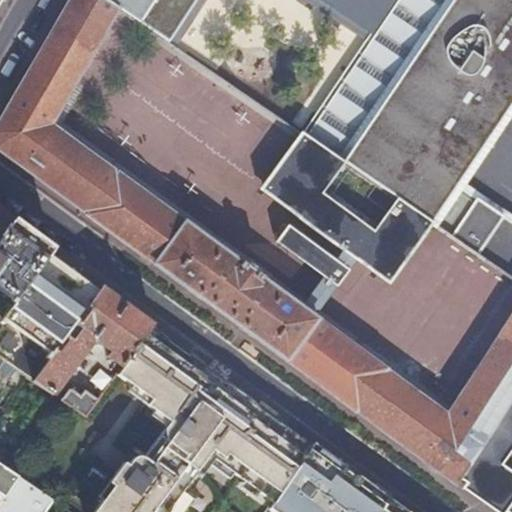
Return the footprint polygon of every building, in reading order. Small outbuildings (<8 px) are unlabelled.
[(0,151),(454,484),(458,478),(485,437),(501,411),(511,394),(511,393),(511,312),(445,416),(282,295),(218,247),(50,125),(118,9),(105,0),(69,0),(51,33),(0,119),(0,151)] [(511,221),(464,189),(456,184),(450,180),(495,112),(501,116),(511,99),(511,97),(495,86),(499,81),(502,84),(511,69),(511,0),(105,0),(118,9),(172,46),(219,79),(299,134),(367,181),(417,215),(428,223),(472,254),(493,267),(511,280),(511,221)] [(511,69),(502,84),(499,81),(495,86),(511,97),(511,69)] [(501,116),(495,112),(450,180),(456,184),(501,116)] [(0,237),(7,227),(11,222),(0,213),(0,237)] [(0,317),(2,319),(49,255),(52,251),(11,222),(7,227),(0,237),(0,317)] [(98,291),(49,255),(2,319),(0,321),(0,359),(32,381),(65,336),(73,325),(98,291)] [(119,300),(101,287),(98,291),(73,325),(82,332),(78,332),(72,339),(73,342),(65,336),(32,381),(44,389),(53,395),(95,338),(111,350),(106,357),(122,368),(150,330),(153,326),(119,300)] [(400,511),(350,475),(343,470),(345,467),(313,444),(310,448),(200,366),(176,349),(150,330),(122,368),(117,375),(132,386),(150,399),(146,405),(154,411),(163,417),(170,423),(167,427),(143,459),(140,458),(137,457),(133,459),(120,477),(116,474),(109,483),(113,486),(102,500),(93,511),(174,511),(193,487),(213,460),(273,504),(269,510),(271,511),(400,511)] [(128,391),(146,405),(150,399),(132,386),(128,391)] [(69,390),(61,400),(86,417),(99,400),(85,390),(81,395),(72,389),(69,390)] [(511,511),(511,394),(501,411),(485,437),(458,478),(463,482),(506,511),(511,511)] [(167,427),(170,423),(154,411),(150,416),(167,427)] [(40,511),(49,499),(0,464),(0,511),(40,511)] [(113,486),(109,483),(98,497),(102,500),(113,486)]
